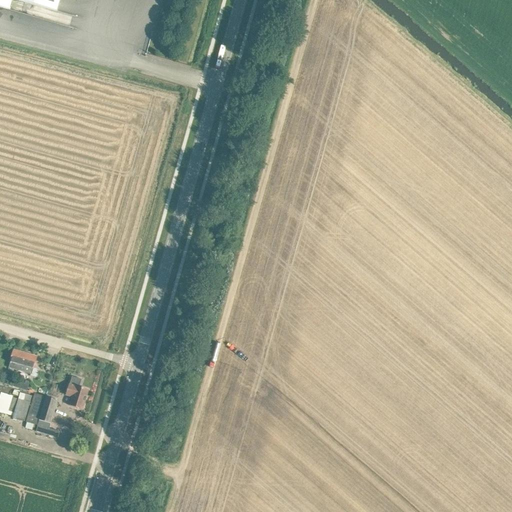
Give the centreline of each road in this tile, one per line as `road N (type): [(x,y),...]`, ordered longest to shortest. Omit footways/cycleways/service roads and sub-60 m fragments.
road 1 (secondary): [(138,365),(240,0)]
road 2 (secondary): [(97,511),(138,365)]
road 3 (unclassified): [(138,365),(0,325)]
